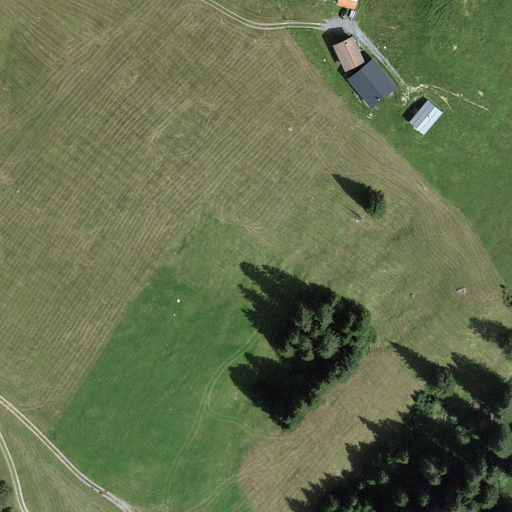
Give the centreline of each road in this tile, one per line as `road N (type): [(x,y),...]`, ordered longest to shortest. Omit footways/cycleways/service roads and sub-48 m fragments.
road 1 (track): [(0,397),(125,511)]
road 2 (track): [(322,26),(262,28),(198,0)]
